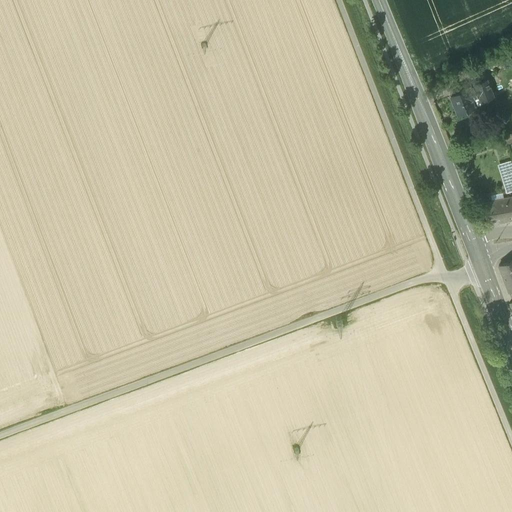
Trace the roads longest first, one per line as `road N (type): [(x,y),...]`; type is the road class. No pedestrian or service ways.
road 1 (unclassified): [(0,435),(427,276),(483,269)]
road 2 (track): [(511,441),(338,0)]
road 3 (secondary): [(475,247),(378,0)]
